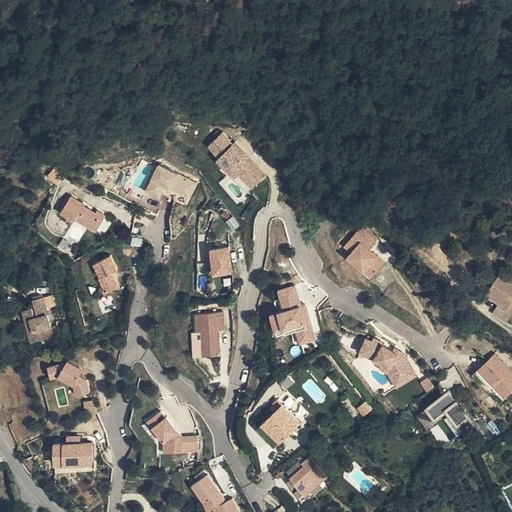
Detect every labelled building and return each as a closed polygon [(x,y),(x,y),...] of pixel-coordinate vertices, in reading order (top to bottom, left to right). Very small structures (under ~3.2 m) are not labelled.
[(248,177),(259,167),(244,152),(244,153),(242,154),(231,143),(220,132),(207,144),(218,155),(217,157),(236,176),(242,170),(248,177)] [(231,143),(242,154),(244,153),(233,142),(231,143)] [(162,166),(149,192),(167,201),(172,191),(192,201),(200,185),(162,166)] [(265,173),(259,167),(248,177),(242,170),(236,176),(249,189),(265,173)] [(97,228),(105,214),(96,209),(95,211),(83,205),(84,203),(70,195),(61,210),(75,219),(76,216),(97,228)] [(437,220),(444,227),(447,222),(441,217),(437,220)] [(386,262),(371,248),(378,242),(362,227),(347,243),(354,250),(350,254),(365,269),(370,265),(377,271),(386,262)] [(214,272),(231,271),(230,246),(212,247),(214,272)] [(450,258),(454,254),(449,248),(445,251),(450,258)] [(112,256),(96,263),(102,278),(100,279),(107,293),(119,287),(113,273),(118,271),(112,256)] [(373,276),(377,271),(370,265),(365,269),(373,276)] [(487,280),(477,273),(471,282),(482,289),(487,280)] [(488,293),(501,301),(510,307),(511,303),(511,283),(499,275),(488,293)] [(43,297),(34,299),(38,316),(35,317),(33,307),(24,310),(33,342),(53,336),(43,297)] [(511,303),(510,307),(501,301),(493,312),(508,321),(511,314),(511,303)] [(226,330),(225,312),(198,314),(199,331),(204,331),(205,356),(222,355),(221,344),(224,345),(223,330),(226,330)] [(277,346),(273,327),(268,328),(272,347),(277,346)] [(370,335),(362,353),(384,363),(381,370),(391,374),(400,388),(420,377),(407,355),(370,335)] [(511,372),(492,354),(476,370),(504,397),(511,389),(511,372)] [(76,367),(78,364),(67,358),(64,363),(61,360),(46,364),(49,375),(57,373),(72,382),(75,392),(88,388),(85,377),(78,373),(80,370),(76,367)] [(504,397),(476,370),(471,376),(499,403),(504,397)] [(442,382),(438,385),(446,396),(450,392),(442,382)] [(448,394),(446,396),(428,410),(436,421),(447,412),(459,426),(462,430),(464,433),(475,425),(452,396),(448,394)] [(279,406),(259,426),(275,445),(300,421),(278,398),(275,401),(279,406)] [(167,416),(162,410),(149,420),(154,427),(155,426),(165,439),(165,451),(197,452),(198,437),(183,436),(168,416),(167,416)] [(436,421),(428,410),(418,417),(427,428),(436,421)] [(96,444),(57,445),(57,471),(97,470),(96,444)] [(311,456),(303,463),(305,465),(292,476),(293,477),(300,486),(306,482),(312,490),(320,483),(311,473),(319,466),(311,456)] [(305,465),(303,463),(299,459),(286,469),(292,476),(305,465)] [(328,477),(319,466),(311,473),(320,483),(328,477)] [(225,495),(211,474),(195,484),(207,502),(212,510),(217,507),(219,511),(242,511),(235,498),(228,501),(225,495)] [(300,486),(293,477),(290,480),(289,480),(289,481),(289,482),(289,483),(305,504),(316,495),(312,490),(306,494),(300,486)] [(306,482),(300,486),(306,494),(312,490),(306,482)]
